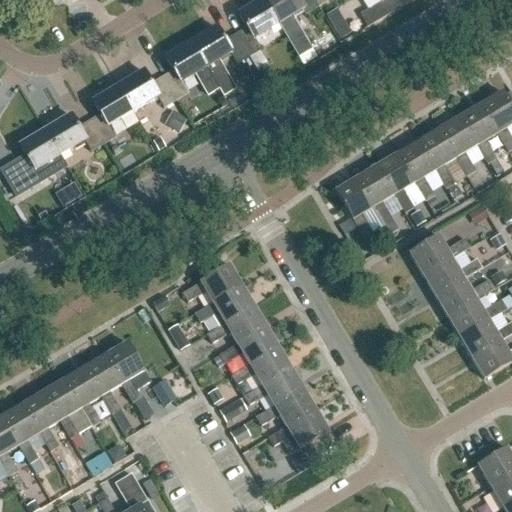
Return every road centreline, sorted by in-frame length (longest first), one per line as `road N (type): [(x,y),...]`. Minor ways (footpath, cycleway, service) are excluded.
road 1 (residential): [(403,456),(220,151)]
road 2 (tertiary): [(220,151),(476,5)]
road 3 (tertiary): [(0,280),(220,151)]
road 4 (residential): [(0,48),(39,70),(87,54),(176,0)]
road 5 (residential): [(403,456),(511,392)]
